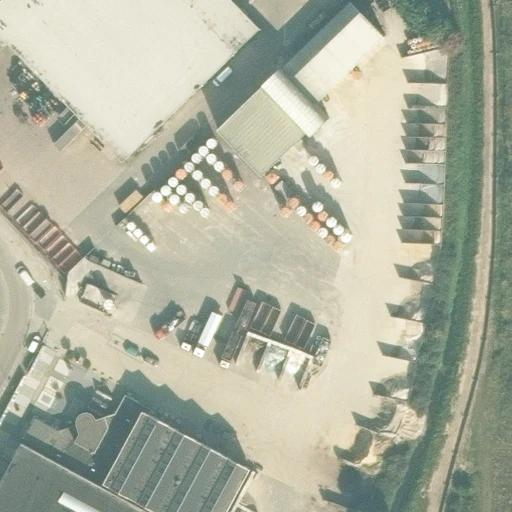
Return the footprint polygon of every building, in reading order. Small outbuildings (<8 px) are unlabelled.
[(1,0),(0,1),(0,43),(3,47),(7,43),(122,162),(259,29),(230,0),(1,0)] [(314,104),(384,37),(350,2),(281,68),(280,68),(262,85),(263,85),(217,129),(261,175),(306,132),(310,136),(328,118),(314,104)] [(403,242),(441,242),(443,151),(408,150),(408,162),(426,162),(426,183),(419,183),(419,200),(416,200),(416,213),(404,213),(403,242)] [(207,302),(225,310),(238,283),(220,275),(207,302)] [(141,410),(138,402),(125,395),(115,414),(96,419),(94,416),(91,413),(87,412),(83,412),(80,414),(77,417),(76,421),(76,425),(68,429),(67,428),(57,431),(35,418),(23,440),(21,443),(102,487),(103,485),(153,511),(226,511),(249,469),(141,410)] [(146,511),(101,488),(102,487),(21,443),(0,482),(0,511),(146,511)]
